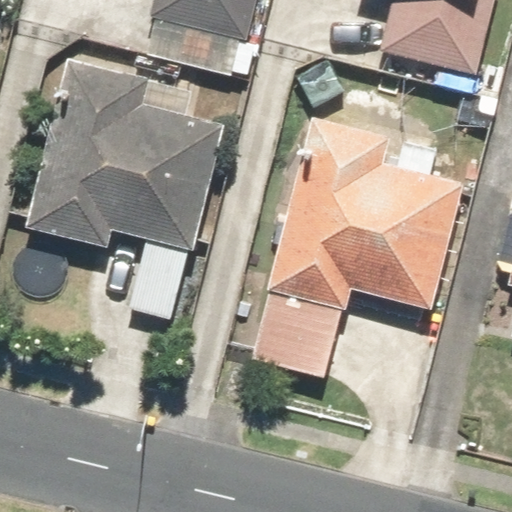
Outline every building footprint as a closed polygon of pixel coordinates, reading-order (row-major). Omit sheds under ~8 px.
[(150,0),(149,6),(234,27),(240,0),(150,0)] [(385,0),(373,53),(472,76),(489,0),(385,0)] [(61,58),(21,231),(103,250),(108,231),(182,248),(217,94),(61,58)] [(343,294),(418,314),(451,189),(376,170),(384,141),(301,119),(237,361),(320,383),(343,294)] [(511,244),(503,294),(511,295),(511,311),(506,346),(511,347),(511,244)]
